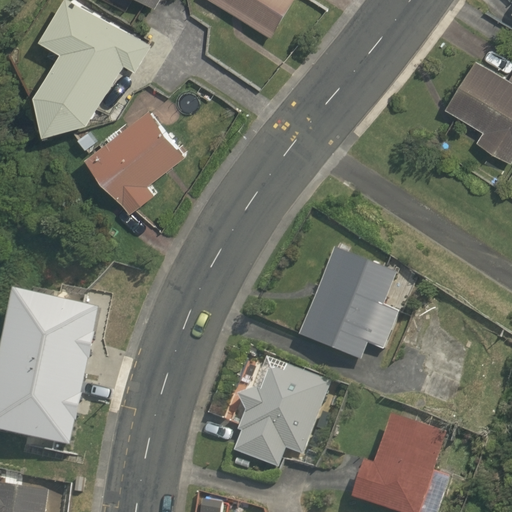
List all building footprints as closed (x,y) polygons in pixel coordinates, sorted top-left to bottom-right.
[(153,44),(79,0),(61,0),(39,37),(61,51),(35,92),(44,133),(88,122),(125,65),(136,72),(153,44)] [(294,0),(214,0),(273,36),(294,0)] [(476,141),(511,163),(511,79),(510,78),(477,57),(446,107),(484,130),(476,141)] [(187,155),(150,108),(86,155),(103,180),(131,213),(156,193),(148,184),(187,155)] [(398,274),(335,249),(300,336),(363,361),(369,344),(385,351),(401,312),(385,305),(398,274)] [(429,400),(427,406),(491,425),(511,357),(482,348),(486,333),(454,323),(447,346),(430,341),(414,396),(429,400)] [(305,456),(334,382),(288,364),(285,372),(277,369),(269,372),(261,390),(257,389),(240,396),(246,412),(239,430),(243,432),(236,451),(281,469),(288,449),(305,456)] [(376,465),(366,461),(354,498),(394,511),(440,511),(453,476),(435,470),(448,433),(439,430),(442,421),(404,408),(401,418),(393,416),(376,465)] [(0,511),(47,511),(50,489),(0,482),(0,511)]
